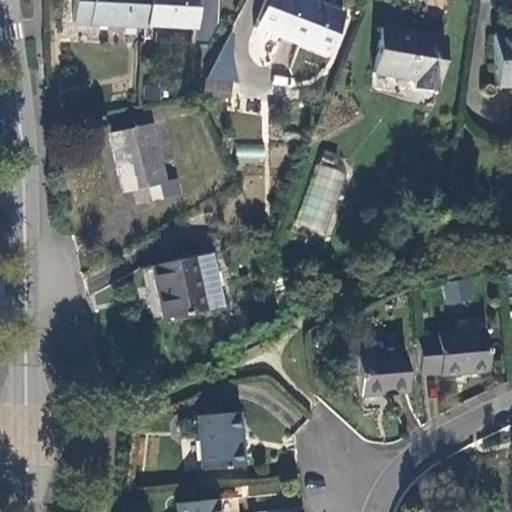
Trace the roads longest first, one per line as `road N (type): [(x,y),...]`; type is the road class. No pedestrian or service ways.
road 1 (tertiary): [(21,197),(25,511)]
road 2 (tertiary): [(4,0),(21,197)]
road 3 (residential): [(381,511),(389,481),(442,439),(511,408)]
